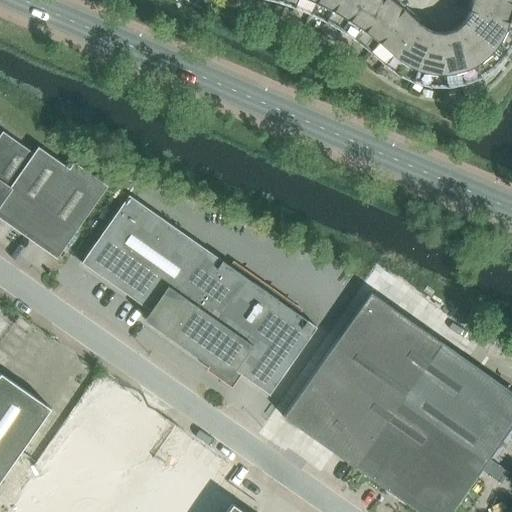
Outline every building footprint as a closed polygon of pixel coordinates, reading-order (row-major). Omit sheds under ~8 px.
[(295,0),(293,6),(310,13),(315,0),(295,0)] [(315,0),(310,13),(326,21),(337,0),(315,0)] [(337,0),(326,21),(342,30),(360,0),(337,0)] [(360,0),(342,30),(356,40),(385,0),(360,0)] [(385,0),(356,40),(370,51),(405,10),(391,0),(385,0)] [(471,0),(468,11),(511,22),(511,2),(503,0),(471,0)] [(370,51),(384,63),(421,25),(405,10),(370,51)] [(462,21),(505,55),(511,43),(511,22),(468,11),(464,21),(462,21)] [(454,28),(479,76),(493,67),(505,55),(462,21),(462,23),(455,29),(454,28)] [(427,29),(421,25),(384,63),(391,69),(401,75),(413,81),(432,31),(427,29)] [(443,31),(443,32),(446,86),(462,83),(479,76),(454,28),(453,30),(444,32),(443,31)] [(429,85),(446,86),(443,32),(443,31),(441,32),(432,31),(413,81),(429,85)] [(0,135),(0,217),(56,257),(106,186),(73,163),(69,170),(38,148),(33,155),(2,133),(0,135)] [(80,263),(148,311),(142,319),(227,379),(233,370),(269,395),(316,328),(127,195),(80,263)] [(511,393),(370,293),(282,417),(416,511),(450,511),(511,424),(511,393)] [(244,511),(232,503),(225,511),(244,511)]
